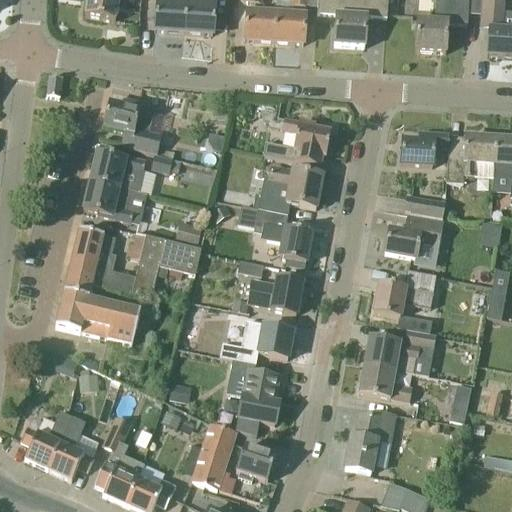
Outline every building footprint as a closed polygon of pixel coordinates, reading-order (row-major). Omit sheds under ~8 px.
[(87,0),(84,20),(114,26),(118,0),(87,0)] [(156,0),(154,35),(183,37),(185,0),(156,0)] [(212,39),(215,0),(185,0),(183,37),(212,39)] [(258,0),(232,0),(232,1),(247,2),(244,45),(273,46),(276,2),(274,2),(273,18),(258,17),(258,0)] [(316,10),(316,0),(292,0),(292,4),(276,2),(273,46),(303,48),(305,10),(316,10)] [(366,0),(366,1),(354,0),(316,0),(316,10),(316,17),(336,18),(333,50),(364,52),(366,21),(386,22),(387,0),(366,0)] [(445,57),(447,29),(466,30),(468,0),(434,0),(433,25),(417,24),(415,55),(445,57)] [(486,61),(511,62),(511,16),(503,16),(504,0),(481,0),(480,19),(490,19),(489,33),(488,32),(486,61)] [(49,81),(46,101),(59,102),(61,82),(49,81)] [(154,159),(156,160),(158,152),(161,140),(149,137),(151,128),(154,114),(124,107),(124,111),(108,107),(103,132),(125,137),(121,152),(141,157),(154,160),(154,159)] [(319,171),(321,160),(325,161),(330,136),(314,133),(314,130),(284,124),(282,134),(297,137),(293,153),(264,148),(262,160),(300,168),(319,171)] [(432,153),(448,155),(449,140),(419,138),(418,145),(402,144),(400,169),(431,171),(432,153)] [(495,143),(465,141),(462,181),(493,183),(493,168),(495,143)] [(511,144),(495,143),(493,168),(493,183),(511,184),(510,203),(511,203),(511,144)] [(165,154),(158,152),(156,160),(164,161),(165,154)] [(143,177),(144,165),(112,158),(111,160),(97,157),(90,185),(138,197),(143,177)] [(171,165),(172,163),(156,160),(154,159),(154,160),(151,174),(168,178),(168,177),(171,165)] [(257,215),(257,214),(287,220),(289,209),(315,213),(321,181),(293,175),(291,176),(271,172),(269,182),(263,181),(259,199),(255,198),(252,214),(257,215)] [(138,198),(138,197),(90,185),(83,214),(97,218),(97,220),(130,228),(132,217),(142,220),(146,200),(138,198)] [(445,209),(427,205),(407,202),(404,215),(409,216),(409,218),(442,224),(445,209)] [(211,219),(216,228),(230,219),(225,210),(213,208),(211,219)] [(287,220),(257,214),(257,215),(252,214),(240,212),(236,230),(254,234),(253,237),(261,239),(260,241),(282,245),(279,263),(287,264),(286,270),(304,273),(306,264),(309,264),(311,253),(308,253),(311,237),(285,232),(287,220)] [(451,212),(446,214),(444,219),(448,224),(454,223),(456,217),(451,212)] [(438,250),(442,224),(409,218),(409,219),(408,218),(405,236),(388,233),(384,258),(415,264),(418,247),(438,250)] [(197,250),(201,232),(179,227),(175,245),(197,250)] [(500,231),(481,228),(480,235),(478,249),(497,252),(499,238),(500,231)] [(115,244),(103,241),(78,235),(71,266),(104,274),(105,275),(101,292),(131,300),(135,282),(112,277),(116,261),(111,260),(115,244)] [(158,271),(164,246),(145,241),(137,274),(156,278),(158,271)] [(158,271),(168,274),(194,280),(200,254),(164,246),(158,271)] [(95,273),(104,274),(71,266),(55,332),(80,338),(131,351),(140,316),(88,303),(95,273)] [(239,267),(237,278),(260,282),(262,271),(239,267)] [(156,278),(137,274),(135,282),(131,300),(150,304),(156,282),(156,278)] [(495,276),(492,292),(505,295),(509,278),(508,278),(495,275),(495,276)] [(270,313),(270,315),(295,320),(301,287),(276,283),(274,292),(250,287),(246,307),(233,304),(232,315),(246,317),(247,309),(270,313)] [(373,317),(396,322),(399,322),(402,308),(430,313),(433,298),(404,293),(404,292),(379,287),(373,317)] [(502,313),(488,310),(486,322),(500,325),(502,313)] [(188,321),(199,334),(211,325),(200,311),(188,321)] [(431,326),(411,323),(408,336),(428,339),(431,326)] [(292,335),(263,330),(262,330),(242,327),(240,340),(238,353),(222,350),(219,363),(247,369),(249,357),(287,364),(292,335)] [(433,355),(435,341),(405,336),(403,349),(400,348),(368,342),(363,370),(394,376),(414,380),(419,352),(433,355)] [(50,356),(46,367),(56,372),(61,360),(50,356)] [(391,390),(394,376),(363,370),(358,398),(389,404),(390,403),(409,407),(411,393),(391,390)] [(280,382),(270,381),(247,376),(243,401),(241,401),(237,423),(275,430),(279,408),(265,406),(268,394),(278,396),(280,382)] [(98,396),(98,391),(103,391),(103,382),(97,383),(96,378),(78,380),(79,398),(98,396)] [(187,408),(191,392),(172,388),(169,405),(187,408)] [(498,423),(502,399),(489,397),(485,421),(498,423)] [(463,429),(467,411),(452,408),(448,426),(463,429)] [(179,421),(169,416),(166,415),(161,426),(177,433),(181,422),(179,421)] [(24,464),(47,475),(70,422),(59,417),(47,442),(26,433),(20,446),(30,451),(24,464)] [(390,449),(395,420),(381,417),(380,424),(359,420),(355,442),(350,441),(344,474),(370,478),(371,472),(385,474),(389,449),(390,449)] [(85,428),(71,422),(70,422),(47,475),(71,486),(77,472),(87,477),(93,463),(91,462),(97,449),(79,440),(85,428)] [(129,429),(115,422),(102,450),(112,455),(117,457),(129,429)] [(485,430),(474,428),(473,438),(483,440),(485,430)] [(209,430),(191,487),(217,495),(235,438),(209,430)] [(453,445),(463,442),(460,433),(449,436),(453,445)] [(239,478),(238,483),(251,487),(252,482),(266,487),(275,461),(243,451),(235,477),(239,478)] [(511,465),(485,460),(483,471),(510,476),(511,468),(511,465)] [(104,495),(102,500),(125,511),(137,483),(143,470),(127,462),(122,474),(125,475),(124,478),(106,469),(104,469),(94,491),(104,495)] [(158,493),(137,483),(125,511),(128,511),(153,511),(155,508),(164,511),(165,511),(175,492),(162,486),(158,493)] [(426,511),(430,503),(389,488),(380,511),(426,511)]
